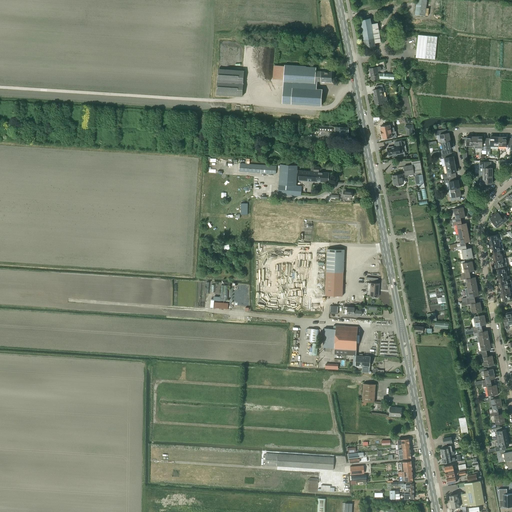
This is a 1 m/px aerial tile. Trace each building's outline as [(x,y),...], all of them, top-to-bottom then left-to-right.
[(416,0),(415,15),(425,16),(425,15),(428,16),(429,8),(426,8),(427,0),(416,0)] [(375,47),(374,43),(371,24),(370,18),(360,20),(363,38),(361,38),(362,42),(364,42),(365,49),(375,47)] [(371,24),(374,43),(381,42),(378,23),(371,24)] [(418,35),(416,58),(435,60),(437,37),(418,35)] [(283,81),(282,103),(291,103),(321,105),(322,89),(316,89),(317,81),(318,71),(316,71),(316,67),(284,65),(284,66),(284,80),(283,81)] [(379,78),(377,71),(380,71),(381,70),(381,67),(379,66),(369,69),(371,80),(379,78)] [(219,70),(218,95),(243,97),(245,72),(219,70)] [(331,82),(331,72),(318,71),(317,81),(322,82),(322,83),(324,83),(325,82),(331,82)] [(376,89),(373,90),(376,104),(384,103),(386,103),(387,102),(387,100),(387,96),(383,97),(382,92),(383,92),(383,88),(382,85),(376,86),(376,89)] [(390,124),(380,126),(381,131),(382,135),(382,134),(383,139),(392,137),(391,133),(394,132),(393,128),(391,129),(390,128),(390,124)] [(413,125),(405,126),(405,131),(406,130),(407,135),(412,135),(412,130),(413,130),(413,125)] [(337,136),(340,137),(348,137),(349,128),(336,127),(335,132),(338,132),(337,136)] [(446,129),(435,131),(435,135),(440,134),(441,142),(450,140),(449,133),(447,133),(446,129)] [(462,138),(462,147),(466,147),(474,147),(474,136),(466,136),(466,138),(462,138)] [(474,136),(474,147),(482,147),(482,150),(486,150),(486,139),(482,139),(482,136),(474,136)] [(490,139),(486,139),(486,150),(490,150),(490,146),(498,146),(498,137),(490,137),(490,139)] [(498,137),(498,146),(506,146),(506,147),(510,147),(510,139),(506,139),(506,137),(498,137)] [(388,149),(387,149),(388,155),(389,154),(389,156),(393,155),(393,156),(397,155),(396,154),(407,152),(405,140),(394,142),(395,146),(387,148),(388,149)] [(450,140),(441,142),(443,150),(442,150),(442,154),(450,153),(450,149),(452,148),(450,140)] [(442,154),(440,155),(440,159),(443,158),(445,166),(446,166),(455,164),(453,156),(451,156),(450,153),(442,154)] [(404,166),(405,173),(392,176),(394,185),(404,183),(402,177),(406,176),(406,177),(408,176),(414,175),(414,174),(415,174),(415,175),(416,184),(424,182),(422,174),(420,161),(412,162),(412,165),(404,166)] [(480,162),(479,176),(483,176),(492,176),(492,168),(490,168),(490,162),(480,162)] [(249,164),(240,163),(240,172),(276,174),(276,166),(249,164)] [(301,196),(302,186),(296,186),(297,165),(280,164),(278,194),(301,196)] [(444,174),(442,174),(443,179),(445,178),(446,178),(455,176),(454,172),(457,172),(455,164),(446,166),(447,173),(444,174)] [(319,167),(311,166),(311,171),(299,171),(298,180),(328,182),(329,173),(319,172),(319,167)] [(445,178),(443,179),(444,183),(445,183),(447,190),(450,189),(460,188),(458,180),(456,180),(455,176),(446,178),(445,178)] [(483,183),(481,183),(480,187),(490,188),(490,184),(492,184),(492,176),(483,176),(483,183)] [(452,197),(450,197),(450,201),(460,200),(459,196),(461,195),(460,188),(450,189),(452,197)] [(453,222),(461,221),(460,217),(465,216),(463,207),(453,209),(455,218),(452,219),(453,222)] [(504,221),(505,222),(508,219),(504,215),(501,217),(498,213),(490,219),(496,227),(504,221)] [(458,234),(468,232),(466,223),(462,224),(461,221),(453,222),(453,226),(456,225),(458,234)] [(457,247),(466,245),(465,242),(470,241),(468,232),(458,234),(460,243),(457,244),(457,247)] [(489,245),(499,242),(498,238),(501,237),(501,234),(489,236),(490,241),(488,241),(489,245)] [(499,242),(489,245),(490,248),(491,248),(492,252),(504,250),(502,242),(499,242)] [(466,245),(457,247),(458,251),(461,250),(463,259),(473,257),(471,248),(467,248),(466,245)] [(342,296),(344,249),(327,249),(326,295),(342,296)] [(492,260),(502,258),(501,254),(504,253),(504,250),(492,252),(493,257),(491,257),(492,260)] [(502,258),(492,260),(493,264),(494,263),(495,268),(507,266),(505,258),(502,258)] [(462,276),(470,274),(469,271),(474,270),(472,261),(465,263),(462,263),(464,272),(461,273),(462,276)] [(496,278),(507,276),(506,271),(509,270),(508,267),(497,270),(498,274),(496,275),(496,278)] [(467,288),(477,286),(475,277),(471,278),(470,274),(462,276),(462,280),(465,279),(467,288)] [(500,285),(511,283),(511,280),(508,280),(507,276),(496,278),(497,281),(499,281),(500,285)] [(370,296),(378,297),(379,283),(371,283),(370,296)] [(499,294),(510,291),(509,287),(511,286),(511,283),(500,285),(501,290),(499,290),(499,294)] [(466,301),(475,299),(474,296),(479,295),(477,286),(467,288),(469,297),(466,298),(466,301)] [(510,291),(499,294),(500,297),(502,297),(503,301),(511,299),(511,295),(511,296),(510,291)] [(475,299),(466,301),(467,305),(470,304),(472,313),(482,311),(480,302),(476,302),(475,299)] [(330,314),(338,314),(338,306),(330,305),(330,314)] [(348,307),(343,307),(343,313),(347,314),(347,315),(354,315),(354,316),(357,316),(357,315),(361,316),(362,311),(356,310),(356,309),(354,309),(354,307),(348,307)] [(508,325),(511,323),(511,316),(511,311),(505,313),(506,315),(502,316),(505,329),(509,328),(508,325)] [(427,314),(428,320),(432,320),(437,321),(435,313),(427,314)] [(473,317),(475,326),(473,326),(474,330),(482,328),(482,325),(486,324),(484,315),(473,317)] [(324,337),(323,347),(325,348),(325,351),(332,352),(332,348),(332,351),(334,351),(335,348),(356,349),(358,327),(336,326),(334,326),(334,328),(336,329),(327,328),(324,328),(324,337)] [(479,342),(489,340),(487,330),(483,331),(482,328),(474,330),(474,333),(477,333),(479,342)] [(311,329),(310,341),(315,342),(317,342),(318,342),(318,330),(311,329)] [(479,355),(487,353),(486,350),(491,349),(489,340),(479,342),(481,351),(478,351),(479,355)] [(487,353),(479,355),(479,358),(482,358),(484,367),(494,365),(492,355),(488,356),(487,353)] [(356,355),(356,356),(362,356),(362,360),(364,360),(364,366),(362,366),(362,372),(364,372),(367,372),(367,366),(370,366),(370,357),(370,356),(356,355)] [(353,356),(353,358),(356,359),(356,366),(361,366),(362,366),(364,366),(364,360),(362,360),(362,356),(356,356),(353,356)] [(483,384),(491,382),(490,379),(495,378),(493,369),(483,371),(485,380),(482,380),(483,384)] [(491,382),(483,384),(483,387),(486,387),(488,396),(498,394),(496,385),(492,385),(491,382)] [(364,383),(363,401),(375,402),(376,384),(364,383)] [(490,413),(498,411),(497,408),(502,407),(500,398),(494,399),(490,400),(492,409),(489,409),(490,413)] [(390,407),(390,415),(401,416),(402,408),(390,407)] [(498,411),(490,413),(490,416),(493,416),(495,425),(505,423),(503,413),(499,414),(498,411)] [(497,439),(507,437),(506,429),(501,430),(500,427),(496,428),(491,429),(492,432),(494,432),(495,436),(492,437),(493,440),(497,439)] [(495,451),(496,451),(505,449),(504,446),(509,445),(507,437),(497,439),(498,442),(497,442),(497,447),(495,447),(495,451)] [(441,454),(452,452),(451,445),(445,447),(445,448),(441,449),(441,454)] [(499,462),(505,461),(507,461),(508,465),(509,465),(510,469),(511,468),(511,450),(505,452),(505,449),(496,451),(499,462)] [(333,470),(334,458),(266,453),(265,465),(333,470)] [(402,471),(412,470),(411,461),(401,462),(402,471)] [(364,465),(350,467),(351,475),(364,474),(364,465)] [(466,493),(461,494),(458,494),(449,496),(450,502),(459,500),(462,500),(463,506),(466,506),(484,504),(480,480),(464,483),(466,493)] [(507,489),(499,489),(499,500),(503,500),(503,507),(511,506),(511,496),(511,494),(511,493),(507,494),(507,489)] [(317,498),(316,511),(325,511),(326,498),(317,498)] [(351,511),(352,503),(345,503),(344,511),(351,511)]
